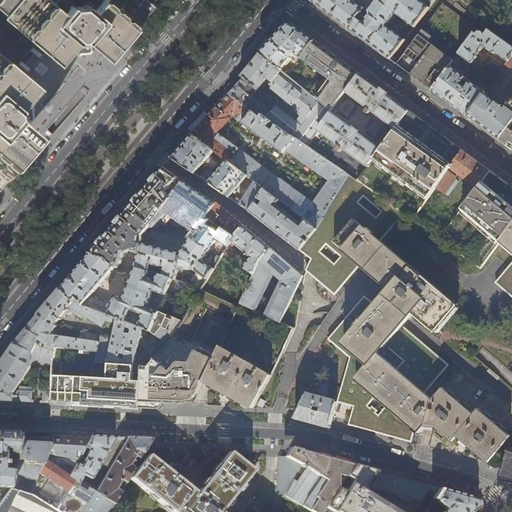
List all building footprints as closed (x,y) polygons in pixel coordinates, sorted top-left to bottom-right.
[(0,0),(0,8),(47,48),(60,33),(62,35),(58,41),(63,46),(68,40),(71,42),(76,37),(80,36),(86,41),(88,39),(93,43),(98,37),(93,33),(95,31),(110,43),(113,39),(136,12),(146,0),(0,0)] [(312,0),(312,1),(391,59),(405,40),(386,26),(396,14),(414,27),(428,8),(417,0),(312,0)] [(447,0),(475,20),(491,0),(447,0)] [(407,37),(405,40),(391,59),(412,75),(433,90),(475,34),(478,29),(442,4),(414,42),(407,37)] [(301,57),(314,40),(293,24),(285,25),(274,38),(260,53),(281,70),(296,53),(301,57)] [(477,35),(475,34),(433,90),(467,116),(484,93),(485,92),(470,81),(464,89),(463,87),(462,86),(467,80),(463,77),(465,74),(459,69),(459,63),(463,57),(464,58),(462,62),(468,66),(470,63),(472,64),(478,56),(477,55),(483,47),(494,53),(495,52),(508,61),(511,55),(511,46),(489,30),(485,35),(484,34),(483,33),(482,32),(481,32),(480,32),(479,33),(477,34),(477,35)] [(33,53),(40,59),(43,56),(31,45),(27,50),(32,54),(33,53)] [(23,54),(20,58),(25,62),(28,58),(32,54),(27,50),(23,54)] [(293,134),(307,146),(319,129),(332,112),(329,109),(300,85),(281,70),(260,53),(241,76),(243,78),(240,82),(229,94),(261,117),(263,115),(292,135),(293,134)] [(511,55),(508,61),(505,65),(511,69),(511,100),(505,109),(484,93),(467,116),(499,140),(508,129),(511,123),(511,55)] [(16,63),(28,73),(32,70),(24,63),(25,62),(20,58),(16,63)] [(0,172),(11,159),(27,141),(12,128),(14,126),(19,130),(24,124),(19,120),(21,117),(16,112),(15,108),(20,102),(17,100),(22,95),(16,90),(11,95),(9,93),(22,78),(0,59),(0,172)] [(478,75),(490,85),(501,70),(489,61),(478,75)] [(357,181),(410,111),(360,74),(347,91),(369,108),(367,111),(370,113),(372,110),(388,122),(373,142),(361,132),(362,131),(355,125),(354,127),(333,111),(319,129),(333,139),(329,144),(335,148),(333,150),(336,152),(329,161),(335,165),(342,156),(359,170),(353,178),(357,181)] [(289,207),(293,211),(303,219),(317,229),(349,175),(335,165),(329,161),(307,146),(293,134),(292,135),(263,115),(261,117),(229,94),(212,112),(192,134),(214,151),(226,160),(248,177),(255,182),(265,189),(279,200),(289,207)] [(450,167),(462,150),(415,114),(410,111),(357,181),(403,213),(413,220),(436,187),(449,169),(450,167)] [(511,131),(508,129),(499,140),(511,149),(511,131)] [(236,190),(248,177),(226,160),(214,173),(212,171),(218,164),(209,157),(214,151),(192,134),(186,141),(176,153),(172,157),(229,198),(234,192),(236,193),(238,191),(236,190)] [(490,171),(462,150),(450,167),(478,187),(490,171)] [(207,217),(216,204),(164,167),(141,193),(129,208),(139,217),(140,215),(153,226),(158,230),(159,230),(164,221),(164,218),(160,216),(163,211),(168,215),(170,214),(172,212),(197,229),(192,237),(210,250),(217,240),(228,247),(228,246),(229,245),(235,236),(225,229),(223,228),(220,232),(208,224),(211,220),(207,217)] [(456,178),(458,176),(449,169),(436,187),(447,195),(452,189),(449,187),(451,185),(455,186),(458,181),(456,178)] [(481,268),(511,225),(511,186),(490,171),(478,187),(439,239),(481,268)] [(349,424),(412,442),(414,443),(418,444),(420,433),(426,426),(433,401),(424,394),(448,365),(401,325),(412,313),(435,331),(455,306),(379,242),(403,213),(357,181),(353,178),(349,175),(317,229),(300,249),(312,258),(308,267),(306,270),(335,294),(360,264),(389,289),(376,305),(364,297),(328,339),(350,357),(347,369),(338,401),(354,406),(349,424)] [(250,211),(265,189),(255,182),(243,202),(237,197),(234,201),(250,211)] [(290,215),(293,211),(289,207),(285,212),(276,205),(279,200),(265,189),(250,211),(250,212),(300,249),(317,229),(303,219),(300,223),(290,215)] [(235,236),(244,225),(217,202),(216,204),(207,217),(211,220),(216,223),(219,219),(228,225),(225,229),(235,236)] [(182,253),(146,243),(145,236),(153,226),(140,215),(139,217),(129,208),(110,230),(91,253),(108,259),(116,265),(119,267),(122,263),(125,253),(133,249),(133,251),(141,253),(136,267),(149,271),(151,264),(164,267),(162,275),(168,276),(168,277),(176,280),(180,267),(189,270),(191,270),(192,270),(194,269),(195,268),(208,278),(214,268),(203,261),(210,250),(192,237),(182,253)] [(244,225),(235,236),(229,245),(231,246),(234,243),(251,257),(246,264),(243,262),(245,259),(228,246),(228,247),(223,253),(255,274),(262,259),(271,248),(244,225)] [(511,296),(511,225),(500,241),(511,250),(511,262),(495,281),(511,296)] [(255,274),(241,303),(253,309),(273,269),(286,280),(269,316),(281,321),(304,276),(304,275),(271,248),(262,259),(255,274)] [(182,298),(191,284),(176,280),(168,277),(168,276),(162,275),(154,272),(151,271),(149,271),(136,267),(125,298),(117,295),(112,305),(90,296),(116,265),(108,259),(91,253),(75,271),(60,288),(76,302),(79,300),(81,301),(80,302),(82,304),(81,305),(143,328),(151,331),(160,312),(147,307),(154,290),(167,295),(168,294),(182,298)] [(273,269),(253,309),(256,310),(274,274),(282,281),(266,314),(269,316),(286,280),(273,269)] [(134,365),(139,344),(141,337),(141,336),(143,328),(81,305),(82,304),(80,302),(81,301),(79,300),(76,302),(60,288),(50,301),(38,314),(55,325),(65,315),(66,316),(67,316),(68,316),(69,316),(72,312),(75,315),(78,314),(80,312),(103,326),(106,321),(118,324),(116,331),(114,339),(115,339),(113,345),(108,344),(108,340),(107,338),(102,336),(101,337),(98,352),(96,362),(109,363),(134,365)] [(166,403),(181,403),(181,401),(182,392),(199,392),(205,380),(219,350),(211,347),(206,357),(190,349),(208,309),(233,320),(240,306),(212,293),(201,288),(196,296),(181,324),(149,366),(142,365),(141,401),(140,408),(161,409),(164,407),(165,406),(166,404),(166,403)] [(98,352),(101,337),(82,331),(81,339),(60,336),(52,335),(57,326),(55,325),(38,314),(37,314),(30,323),(25,329),(13,343),(34,352),(37,345),(55,351),(56,347),(98,352)] [(13,394),(32,365),(42,362),(52,367),(52,361),(55,351),(37,345),(34,352),(13,343),(9,350),(4,357),(0,363),(0,400),(5,400),(32,402),(33,387),(20,387),(20,391),(18,391),(16,394),(13,394)] [(272,375),(221,346),(219,350),(205,380),(209,382),(212,384),(228,393),(253,408),(256,408),(264,391),(272,375)] [(107,377),(52,374),(51,388),(50,403),(56,403),(104,406),(128,407),(140,408),(141,401),(142,365),(134,365),(109,363),(107,377)] [(333,420),(338,401),(326,398),(329,385),(322,384),(321,390),(324,391),(322,397),(307,393),(299,410),(296,418),(309,421),(331,427),(333,420)] [(50,403),(51,388),(44,387),(44,391),(43,391),(43,402),(50,403)] [(511,435),(479,409),(475,414),(444,388),(433,401),(426,426),(430,427),(434,427),(437,427),(452,441),(457,436),(466,443),(481,457),(485,460),(488,462),(511,435)] [(16,454),(19,439),(20,431),(0,430),(0,487),(9,488),(13,470),(3,469),(4,450),(10,450),(9,454),(16,454)] [(47,453),(51,440),(53,433),(47,433),(29,432),(20,431),(19,439),(16,454),(13,470),(9,488),(30,495),(47,453)] [(47,453),(77,459),(91,435),(64,434),(53,433),(51,440),(47,453)] [(91,480),(116,436),(91,435),(77,459),(68,477),(79,483),(84,476),(91,480)] [(113,503),(134,468),(129,465),(135,455),(140,458),(147,447),(152,438),(126,437),(126,439),(96,490),(86,484),(85,487),(113,503)] [(511,442),(511,445),(507,443),(505,451),(508,452),(505,465),(502,475),(511,477),(511,442)] [(296,449),(290,448),(286,456),(299,464),(295,472),(299,475),(295,481),(291,479),(291,480),(284,493),(282,495),(310,511),(319,511),(324,506),(336,489),(345,476),(353,465),(340,461),(296,449)] [(77,459),(47,453),(30,495),(58,511),(107,511),(113,503),(85,487),(79,483),(68,477),(77,459)] [(219,511),(220,511),(251,472),(227,454),(207,480),(196,493),(183,483),(148,455),(129,478),(171,511),(219,511)] [(284,493),(291,480),(291,479),(295,472),(299,464),(286,456),(286,457),(279,457),(279,485),(278,485),(277,486),(276,486),(275,488),(275,490),(276,492),(277,493),(278,494),(280,494),(284,493)] [(361,493),(365,487),(405,511),(414,511),(429,489),(428,488),(429,486),(398,477),(393,476),(386,474),(376,471),(358,466),(353,465),(345,476),(352,481),(349,485),(361,493)] [(395,511),(368,496),(367,497),(361,493),(349,485),(343,493),(336,489),(324,506),(334,511),(395,511)] [(58,511),(30,495),(9,488),(0,502),(0,511),(58,511)] [(470,511),(478,506),(477,499),(444,490),(441,489),(436,497),(445,509),(441,511),(430,511),(435,506),(432,503),(426,511),(470,511)] [(307,511),(288,500),(285,507),(281,511),(307,511)]
